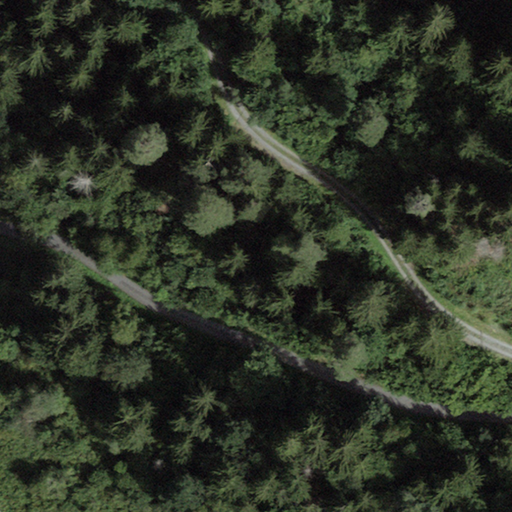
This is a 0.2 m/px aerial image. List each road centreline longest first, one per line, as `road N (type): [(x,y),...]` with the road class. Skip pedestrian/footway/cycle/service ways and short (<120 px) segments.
road 1 (track): [(0,229),(69,246),(198,326),(371,398),(511,413)]
road 2 (track): [(511,348),(466,332),(415,292),(369,215),(235,114),(190,0)]
